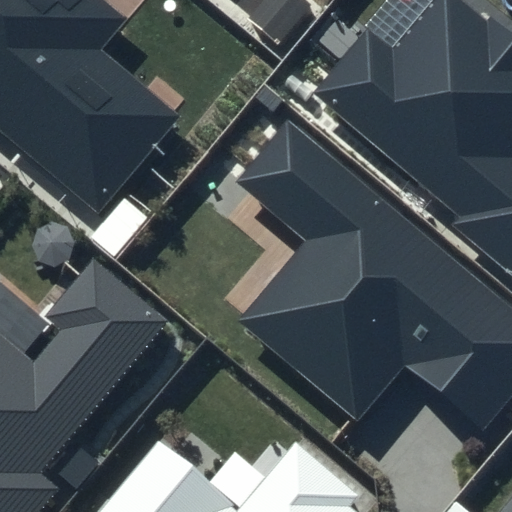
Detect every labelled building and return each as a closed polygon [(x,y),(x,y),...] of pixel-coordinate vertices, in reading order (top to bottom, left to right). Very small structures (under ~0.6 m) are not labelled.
[(0,0),(0,131),(97,213),(177,119),(96,52),(124,19),(101,0),(0,0)] [(511,36),(469,0),(434,0),(395,46),(371,26),(313,93),(458,218),(452,225),(511,276),(511,36)] [(511,396),(511,304),(289,118),(236,180),(308,240),(239,322),(356,420),(405,362),(485,429),(511,396)] [(172,321),(92,255),(42,315),(59,329),(33,359),(0,331),(0,511),(40,511),(64,484),(47,469),(172,321)] [(360,493),(292,437),(235,506),(159,444),(102,511),(358,511),(350,505),(360,493)] [(511,511),(511,499),(501,511),(511,511)]
